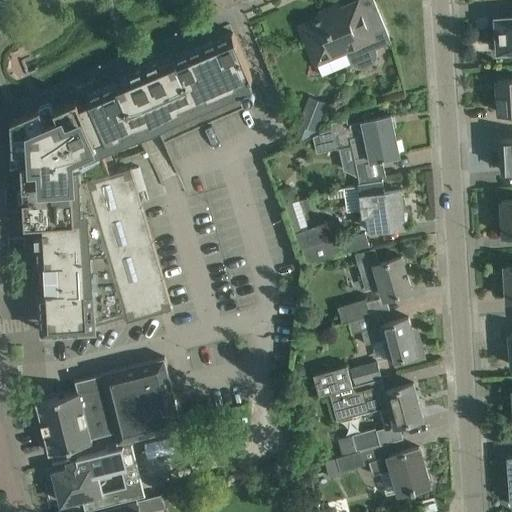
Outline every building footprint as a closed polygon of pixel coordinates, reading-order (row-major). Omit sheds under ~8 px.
[(301,28),(309,46),(315,59),(345,47),(349,59),(354,64),(359,67),(365,67),(369,65),(372,63),(374,61),(376,57),(377,52),(376,47),(391,41),(376,5),(361,12),(344,19),(339,6),(320,14),(322,19),(301,28)] [(498,34),(493,35),(494,49),(499,48),(499,50),(511,48),(511,15),(497,17),(498,34)] [(18,131),(13,132),(14,150),(24,149),(25,160),(22,160),(26,222),(38,222),(41,222),(41,228),(39,228),(37,228),(39,262),(41,262),(43,289),(40,290),(42,314),(43,332),(61,331),(96,329),(96,322),(125,314),(127,320),(170,308),(172,308),(138,192),(138,191),(146,189),(139,166),(131,168),(131,167),(110,173),(100,150),(97,141),(106,137),(107,140),(250,78),(252,78),(253,77),(233,31),(232,32),(177,55),(177,54),(115,80),(116,82),(88,94),(90,100),(81,104),(78,98),(55,108),(56,110),(45,115),(41,105),(24,112),(26,117),(18,131)] [(511,78),(497,79),(499,112),(511,110),(511,78)] [(299,123),(316,130),(328,102),(311,95),(299,123)] [(332,127),(314,135),(318,151),(337,146),(351,143),(353,151),(354,151),(356,161),(361,182),(380,179),(382,179),(382,177),(385,176),(381,159),(385,159),(385,156),(399,153),(391,114),(371,119),(348,124),(347,118),(331,121),(332,127)] [(511,137),(502,138),(503,171),(511,170),(511,137)] [(361,182),(358,183),(363,214),(369,213),(374,213),(376,228),(385,227),(405,224),(400,189),(382,192),(380,179),(361,182)] [(300,199),(285,203),(285,204),(294,232),(308,227),(305,218),(309,217),(303,198),(300,199)] [(511,199),(501,200),(503,234),(511,233),(511,199)] [(308,227),(294,232),(300,250),(302,250),(307,264),(331,256),(368,244),(364,231),(327,243),(321,224),(308,227)] [(365,288),(380,284),(384,298),(412,290),(401,255),(379,262),(374,247),(355,253),(365,288)] [(338,305),(342,321),(370,314),(365,298),(338,305)] [(381,325),(362,330),(365,343),(385,337),(390,359),(393,358),(394,364),(406,361),(425,356),(419,335),(414,336),(409,316),(389,321),(381,323),(381,325)] [(79,391),(37,401),(44,426),(112,410),(117,431),(120,430),(122,441),(139,437),(182,427),(180,420),(165,356),(102,372),(103,373),(76,379),(78,388),(79,391)] [(352,370),(356,383),(381,377),(377,363),(352,370)] [(338,419),(380,407),(386,428),(423,417),(413,382),(385,390),(381,378),(353,386),(347,364),(314,373),(320,395),(331,392),(338,419)] [(112,410),(44,426),(50,452),(92,441),(91,437),(117,431),(112,410)] [(343,437),(338,438),(342,452),(347,451),(356,448),(356,449),(380,443),(376,427),(343,436),(343,437)] [(55,473),(53,474),(55,483),(57,483),(62,502),(82,497),(85,511),(134,498),(131,485),(110,490),(100,492),(96,475),(122,468),(127,467),(122,446),(77,457),(53,463),(53,464),(61,462),(63,469),(54,471),(55,473)] [(400,451),(368,460),(372,473),(393,467),(400,493),(412,489),(413,492),(417,491),(416,488),(430,484),(419,446),(400,451)] [(361,450),(324,461),(329,477),(341,473),(340,471),(365,463),(361,450)] [(139,511),(137,502),(98,511),(139,511)]
